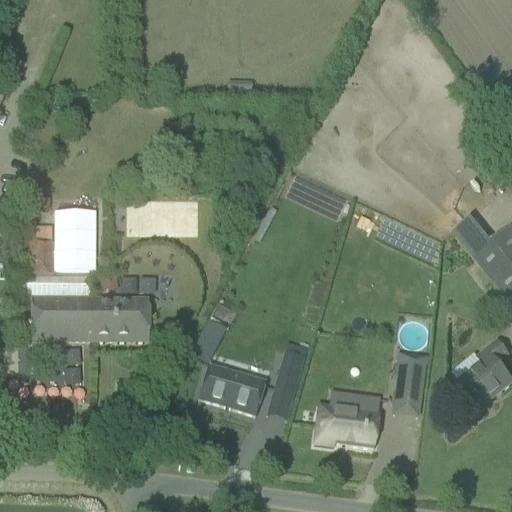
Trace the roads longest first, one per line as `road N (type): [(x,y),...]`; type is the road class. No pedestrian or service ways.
road 1 (unclassified): [(351,511),(136,482)]
road 2 (unclassified): [(136,482),(0,473)]
